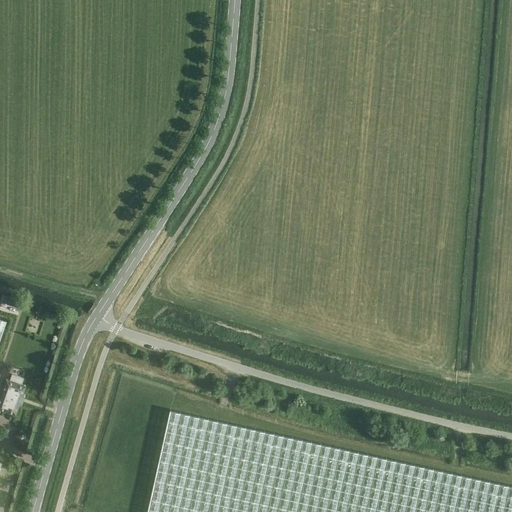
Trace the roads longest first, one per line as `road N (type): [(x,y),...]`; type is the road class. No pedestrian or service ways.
road 1 (tertiary): [(33,511),(87,330),(213,134),(235,0)]
road 2 (track): [(511,436),(235,367),(93,320)]
